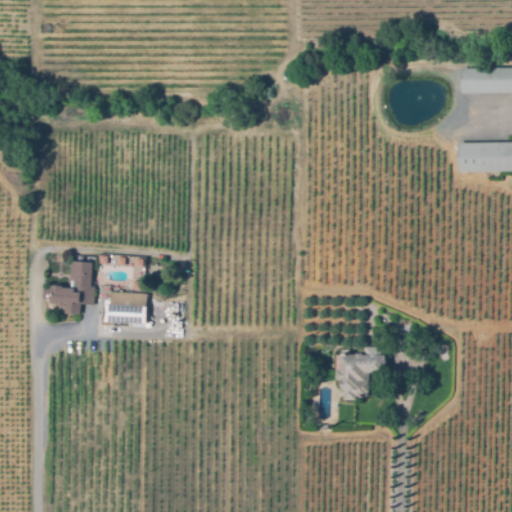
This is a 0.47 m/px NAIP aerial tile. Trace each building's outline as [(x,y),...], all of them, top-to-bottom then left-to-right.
[(511,90),(464,93),(463,70),(511,68),(511,90)] [(511,171),(460,171),(460,143),(511,142),(511,171)] [(93,287),(92,304),(78,303),(78,314),(62,313),(63,304),(47,303),(47,296),(48,296),(49,286),(59,286),(59,288),(67,288),(68,260),(89,261),(88,286),(93,287)] [(152,272),(165,272),(164,283),(152,282),(152,272)] [(144,294),(143,322),(103,321),(103,305),(108,305),(109,293),(144,294)] [(342,401),(342,389),(339,389),(339,380),(324,380),(324,371),(342,371),(342,355),(366,355),(365,348),(386,348),(386,373),(369,374),(369,397),(356,397),(356,400),(342,401)]
